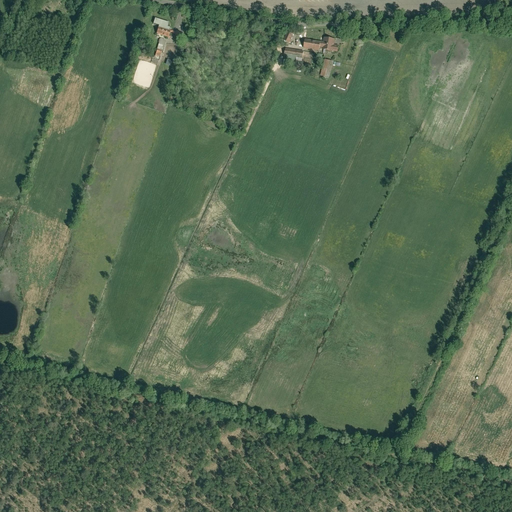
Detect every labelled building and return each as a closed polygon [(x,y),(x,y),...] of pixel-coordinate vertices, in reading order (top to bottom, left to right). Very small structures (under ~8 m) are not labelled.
[(171,31),(158,28),(156,35),(169,38),(170,34),(171,31)] [(183,35),(176,33),(175,35),(174,39),(181,41),(183,35)] [(324,43),(306,41),(305,50),(320,51),(320,49),(334,51),(335,40),(325,38),(324,43)] [(304,58),(305,51),(287,48),(285,59),(297,61),(298,57),(304,58)] [(325,59),(321,76),(331,78),(335,61),(325,59)]
